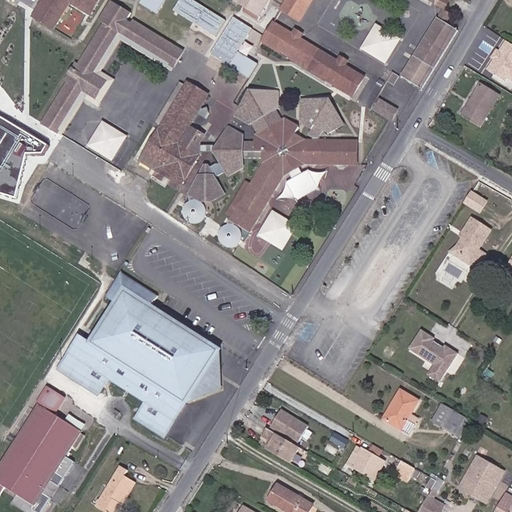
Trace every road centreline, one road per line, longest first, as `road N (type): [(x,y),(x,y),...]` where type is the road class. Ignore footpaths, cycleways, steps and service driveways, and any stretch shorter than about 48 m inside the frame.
road 1 (residential): [(412,127),(167,511)]
road 2 (residential): [(487,0),(412,127)]
